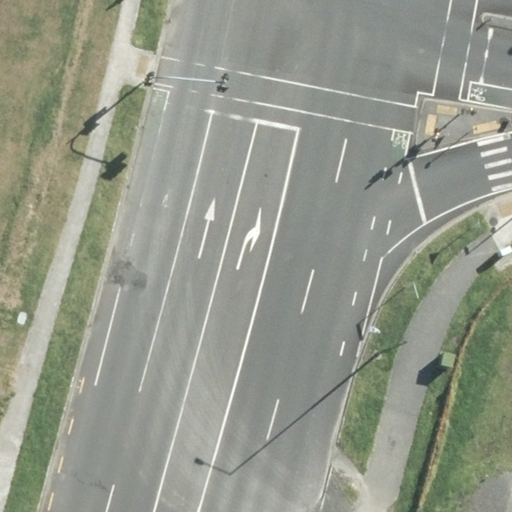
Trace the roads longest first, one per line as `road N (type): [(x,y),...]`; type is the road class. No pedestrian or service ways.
road 1 (secondary): [(107,511),(242,5)]
road 2 (secondary): [(303,262),(238,511)]
road 3 (secondary): [(354,26),(303,262)]
road 4 (secondary): [(511,162),(430,194),(384,198),(303,262)]
road 5 (tertiary): [(511,57),(354,26)]
